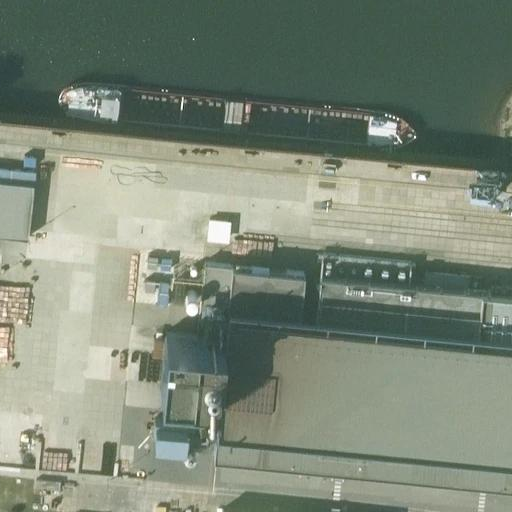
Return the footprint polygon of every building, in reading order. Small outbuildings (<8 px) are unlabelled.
[(33,182),(0,178),(0,235),(27,238),(33,182)] [(322,253),(320,274),(409,283),(411,262),(322,253)] [(204,261),(174,258),(169,306),(200,309),(199,314),(226,317),(224,337),(197,334),(197,335),(166,332),(160,385),(192,388),(192,389),(219,391),(216,425),(213,455),(511,485),(511,292),(409,283),(320,274),(315,325),(299,323),(304,272),(204,262),(204,261)] [(212,392),(196,391),(195,397),(211,399),(212,392)] [(186,420),(154,417),(153,433),(184,436),(184,438),(197,440),(199,419),(186,418),(186,420)]
